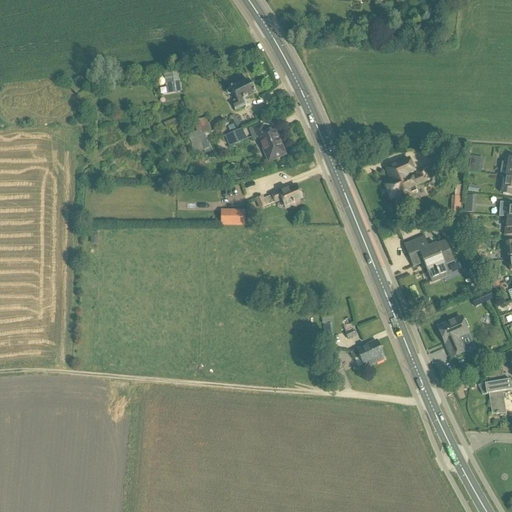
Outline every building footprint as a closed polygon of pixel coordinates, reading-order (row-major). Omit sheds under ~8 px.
[(180,67),(164,70),(167,94),(184,91),(180,67)] [(246,106),(243,101),(256,94),(252,87),(253,87),(251,82),(250,83),(249,82),(239,87),(238,85),(231,89),(228,91),(227,93),(228,95),(230,95),(233,94),(238,103),(235,104),(233,102),(231,103),(235,111),(246,106)] [(203,115),(196,119),(201,126),(207,123),(203,115)] [(284,155),(274,131),(265,134),(262,126),(250,131),(254,139),(259,137),(269,162),(284,155)] [(213,139),(211,133),(209,127),(188,134),(194,153),(204,150),(201,143),(213,139)] [(211,133),(213,139),(223,136),(220,129),(211,133)] [(242,129),(225,136),(230,148),(247,140),(242,129)] [(481,173),(481,169),(474,167),(476,158),(471,157),(468,171),(481,173)] [(437,165),(430,168),(417,173),(414,172),(409,160),(400,163),(400,164),(386,169),(393,186),(386,189),(391,200),(399,196),(401,200),(417,193),(415,187),(441,176),(437,165)] [(511,196),(511,179),(506,178),(503,195),(511,196)] [(263,198),(256,200),(260,209),(282,200),(286,210),(295,206),(294,204),(295,204),(294,203),(302,200),(301,198),(302,195),(300,192),(298,191),(296,187),(273,196),(273,197),(264,200),(263,198)] [(452,204),(451,218),(451,221),(460,222),(461,198),(454,197),(454,204),(452,204)] [(474,213),(474,205),(464,204),(463,213),(474,213)] [(222,212),(222,227),(245,227),(245,212),(222,212)] [(454,262),(449,251),(445,241),(428,248),(424,238),(404,246),(413,267),(424,263),(432,283),(449,276),(443,261),(451,258),(453,262),(454,262)] [(480,239),(475,240),(472,240),(476,250),(483,247),(480,239)] [(499,286),(494,273),(487,276),(492,289),(499,286)] [(469,301),(473,309),(491,301),(487,293),(469,301)] [(461,318),(438,328),(445,344),(446,343),(448,346),(446,347),(451,356),(464,350),(460,341),(459,341),(457,338),(468,334),(461,318)] [(325,337),(334,336),(332,324),(324,325),(325,337)] [(345,334),(348,340),(356,336),(354,330),(345,334)] [(364,367),(375,361),(377,364),(383,361),(382,358),(384,357),(376,341),(350,353),(353,360),(359,357),(364,367)] [(335,350),(327,353),(336,373),(344,369),(335,350)] [(490,384),(485,385),(480,386),(484,395),(489,394),(492,415),(506,414),(503,392),(511,391),(510,381),(508,381),(507,374),(503,375),(503,368),(501,368),(499,367),(497,367),(495,367),(493,368),(491,368),(489,368),(487,369),(485,370),(483,371),(481,372),(484,379),(489,378),(490,384)]
